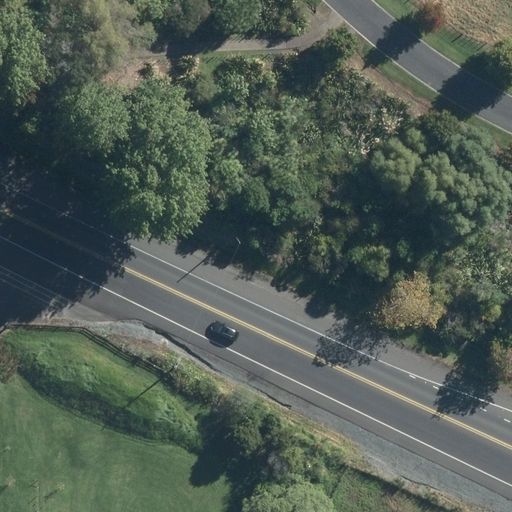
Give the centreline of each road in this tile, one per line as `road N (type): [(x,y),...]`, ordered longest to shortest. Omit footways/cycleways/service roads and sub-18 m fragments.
road 1 (primary): [(0,206),(511,448)]
road 2 (residential): [(348,0),(511,115)]
